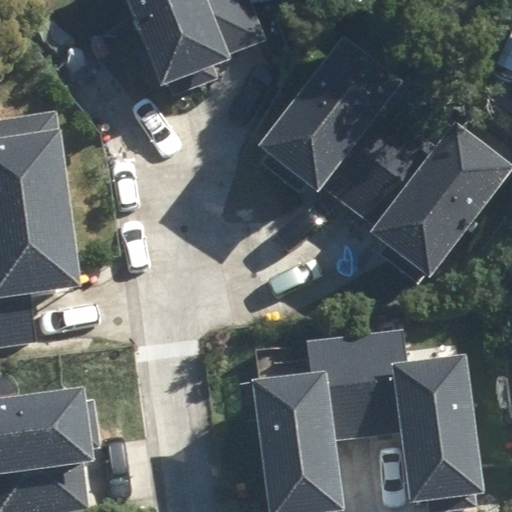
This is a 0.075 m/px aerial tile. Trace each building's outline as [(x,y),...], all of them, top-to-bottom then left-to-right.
[(231,74),(227,63),(267,47),(249,0),(121,0),(159,101),(231,74)] [(389,119),(406,97),(343,50),(256,165),(316,209),(326,196),(381,236),(372,248),(431,292),(511,183),(511,175),(459,137),(443,159),(389,119)] [(0,353),(37,349),(32,308),(79,302),(56,119),(0,125),(0,353)] [(466,368),(412,375),(405,325),(302,338),(308,390),(250,398),(265,511),(340,511),(333,450),(397,442),(406,511),(437,511),(484,506),(466,368)] [(96,477),(93,454),(100,453),(94,408),(87,409),(86,402),(0,412),(0,511),(90,511),(86,479),(96,477)]
